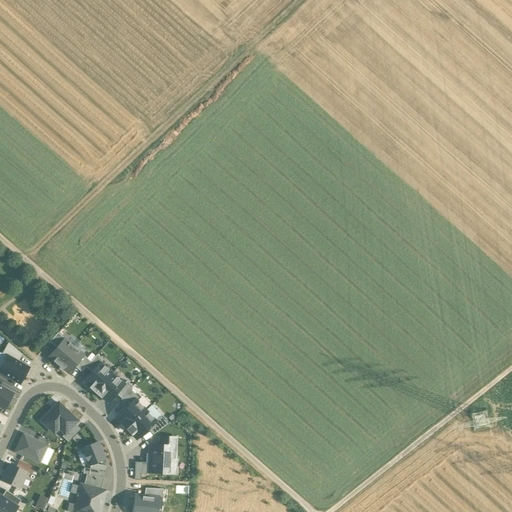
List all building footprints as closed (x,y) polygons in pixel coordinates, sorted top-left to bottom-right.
[(49,342),(56,348),(64,339),(57,333),(49,342)] [(57,366),(74,347),(64,339),(56,348),(49,357),(54,361),(53,362),(57,366)] [(7,356),(17,362),(22,355),(8,343),(2,354),(7,357),(7,356)] [(74,347),(57,366),(62,370),(63,369),(68,373),(74,366),(83,356),(74,347)] [(96,355),(90,362),(85,368),(92,373),(100,363),(103,360),(96,355)] [(17,362),(7,356),(7,357),(0,368),(0,373),(19,384),(28,368),(17,362)] [(90,362),(83,356),(74,366),(81,373),(85,368),(90,362)] [(94,393),(112,374),(100,363),(92,373),(83,382),(89,387),(89,388),(94,393)] [(124,384),(112,374),(94,393),(101,399),(102,398),(108,403),(116,394),(124,384)] [(126,381),(124,384),(116,394),(121,399),(130,390),(133,387),(126,381)] [(11,393),(0,386),(0,407),(4,410),(8,402),(6,401),(11,393)] [(138,398),(130,390),(121,399),(121,401),(127,408),(135,400),(136,400),(138,398)] [(126,429),(145,411),(136,400),(135,400),(127,408),(116,418),(126,429)] [(77,422),(58,403),(41,421),(50,430),(55,425),(64,434),(65,435),(75,425),(77,422)] [(155,421),(145,411),(126,429),(136,440),(147,429),(155,422),(155,421)] [(160,417),(155,421),(155,422),(147,429),(153,435),(167,424),(160,417)] [(80,429),(75,425),(65,435),(64,434),(62,437),(67,442),(80,429)] [(47,446),(23,435),(15,452),(39,463),(47,446)] [(160,438),(159,446),(149,445),(148,473),(174,474),(176,438),(160,438)] [(97,442),(81,449),(89,467),(105,460),(97,442)] [(16,468),(26,473),(32,475),(35,468),(19,461),(16,468)] [(147,463),(135,462),(134,480),(141,480),(141,475),(146,475),(147,463)] [(16,468),(9,465),(2,481),(19,489),(26,473),(16,468)] [(101,472),(84,468),(83,474),(86,475),(100,477),(101,472)] [(100,477),(86,475),(83,485),(101,490),(104,478),(100,477)] [(83,485),(80,485),(73,511),(100,511),(106,491),(101,490),(83,485)] [(144,497),(160,499),(162,499),(163,490),(145,489),(144,497)] [(2,497),(16,507),(20,500),(5,490),(2,497)] [(43,508),(48,497),(41,494),(36,505),(43,508)] [(2,497),(0,495),(0,511),(13,511),(17,507),(16,507),(2,497)] [(144,497),(135,495),(134,507),(132,506),(130,511),(158,511),(159,511),(159,509),(160,499),(144,497)]
